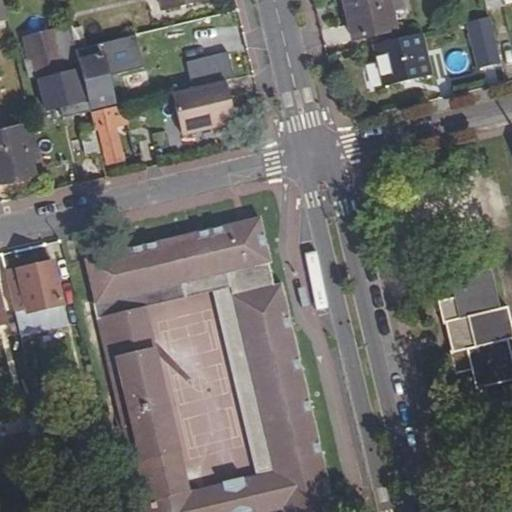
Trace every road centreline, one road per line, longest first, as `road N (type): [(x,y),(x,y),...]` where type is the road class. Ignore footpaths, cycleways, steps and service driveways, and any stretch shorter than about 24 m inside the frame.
road 1 (tertiary): [(311,153),(400,511)]
road 2 (residential): [(0,230),(311,153)]
road 3 (residential): [(311,153),(511,106)]
road 4 (tertiary): [(274,0),(311,153)]
